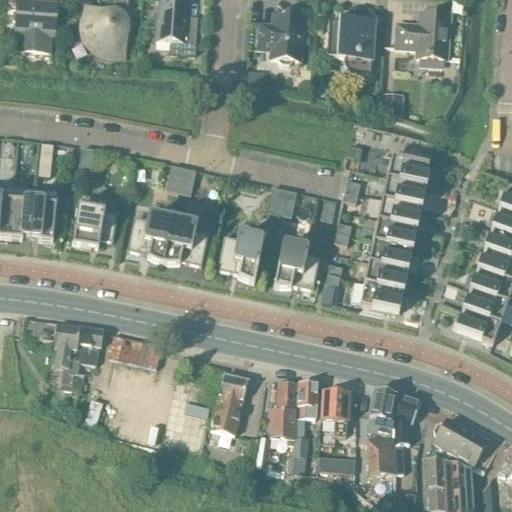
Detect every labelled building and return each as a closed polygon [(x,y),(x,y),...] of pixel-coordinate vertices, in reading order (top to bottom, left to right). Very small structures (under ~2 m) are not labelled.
[(8,0),(8,7),(16,8),(16,15),(12,18),(12,24),(15,27),(14,37),(18,37),(18,42),(17,57),(50,59),(51,39),(54,39),(56,9),(57,6),(47,5),(43,5),(43,0),(8,0)] [(123,63),(127,3),(126,3),(113,2),(111,20),(86,11),(82,22),(81,30),(81,38),(83,44),(73,49),(74,50),(84,46),(88,51),(94,57),(101,60),(108,62),(123,63)] [(177,8),(155,6),(155,7),(158,8),(155,46),(170,47),(169,59),(194,61),(196,33),(184,32),(186,10),(177,9),(177,8)] [(395,54),(416,55),(416,63),(446,65),(449,20),(419,18),(418,34),(412,34),(412,31),(397,30),(395,54)] [(259,29),(257,55),(270,56),(269,64),(278,65),(278,67),(280,70),(288,71),(291,68),(292,66),(300,66),(303,21),(290,20),(290,23),(279,22),(279,19),(273,19),(272,30),(259,29)] [(361,23),(341,22),(340,27),(328,26),(326,62),(343,63),(343,67),(344,71),(346,74),(349,76),(352,78),(356,78),(370,79),(373,29),(360,28),(361,23)] [(348,152),(346,162),(359,165),(361,155),(348,152)] [(90,181),(94,155),(81,154),(78,179),(90,181)] [(391,161),(386,183),(423,191),(428,169),(391,161)] [(178,199),(183,174),(171,171),(165,196),(178,199)] [(183,174),(178,199),(190,201),(195,176),(183,174)] [(418,212),(423,191),(386,183),(381,204),(418,212)] [(344,196),(357,199),(359,189),(346,187),(344,196)] [(0,242),(8,243),(13,192),(0,191),(0,242)] [(34,194),(13,192),(8,243),(22,245),(22,242),(30,243),(34,194)] [(278,220),(284,195),(271,193),(266,218),(278,220)] [(511,195),(507,193),(499,215),(511,219),(511,195)] [(56,196),(34,194),(30,243),(38,244),(38,246),(52,247),(56,206),(55,206),(56,196)] [(296,198),(284,195),(278,220),(291,223),(296,198)] [(355,209),(357,199),(344,196),(342,206),(355,209)] [(99,246),(112,248),(116,223),(103,220),(104,216),(103,215),(105,205),(81,201),(79,211),(78,216),(77,216),(73,239),(74,239),(72,250),(97,254),(99,246)] [(414,233),(418,212),(381,204),(377,225),(414,233)] [(162,269),(173,220),(150,215),(147,224),(146,229),(133,226),(126,256),(148,261),(147,263),(151,265),(162,269)] [(511,242),(511,219),(499,215),(492,235),(511,242)] [(197,225),(173,220),(162,269),(164,269),(177,270),(179,270),(179,268),(201,272),(207,242),(194,239),(195,235),(195,234),(197,225)] [(409,255),(414,233),(377,225),(372,247),(409,255)] [(335,239),(348,242),(350,232),(337,229),(335,239)] [(237,244),(237,243),(236,248),(223,245),(216,276),(238,280),(237,282),(241,285),(253,288),(262,249),(261,249),(263,239),(240,234),(237,244)] [(511,265),(511,242),(492,235),(485,256),(511,265)] [(346,252),(348,242),(335,239),(333,249),(346,252)] [(281,253),(273,293),(285,294),(290,294),(291,292),(312,296),(318,266),(306,263),(307,259),(306,259),(308,249),(284,244),(282,253),(281,253)] [(404,276),(409,255),(372,247),(367,268),(404,276)] [(511,288),(511,265),(485,256),(478,276),(511,288)] [(400,297),(404,276),(367,268),(363,289),(400,297)] [(326,281),(339,284),(341,274),(328,271),(326,281)] [(506,309),(511,292),(511,288),(478,276),(470,296),(506,309)] [(337,294),(339,284),(326,281),(324,291),(337,294)] [(395,319),(400,297),(363,289),(358,310),(395,319)] [(506,309),(470,296),(463,317),(499,329),(506,309)] [(499,329),(463,317),(456,337),(491,350),(499,329)] [(23,344),(53,348),(56,329),(25,325),(25,327),(15,327),(14,342),(23,342),(23,344)] [(56,329),(53,348),(53,353),(58,354),(54,372),(63,374),(60,394),(80,397),(83,380),(78,379),(65,378),(69,356),(77,357),(79,332),(56,329)] [(103,336),(79,332),(77,357),(69,356),(65,378),(78,379),(79,369),(96,371),(98,354),(100,354),(103,336)] [(223,381),(210,436),(233,442),(247,386),(223,381)] [(270,414),(268,443),(286,444),(286,450),(292,451),(295,407),(294,407),(296,388),(280,387),(277,386),(276,414),(270,414)] [(297,407),(295,407),(292,451),(293,451),(291,478),(302,479),(305,444),(303,443),(304,425),(314,425),(316,388),(298,387),(297,407)] [(368,423),(365,437),(369,438),(369,444),(393,444),(392,428),(390,428),(395,400),(383,397),(374,395),(372,402),(368,423)] [(349,398),(322,397),(320,427),(334,428),(333,442),(346,443),(346,429),(347,429),(349,398)] [(401,402),(392,426),(392,428),(393,444),(394,476),(394,479),(395,479),(404,479),(404,464),(402,464),(402,451),(410,451),(408,429),(411,430),(416,418),(419,409),(401,402)] [(432,438),(434,442),(436,444),(433,449),(473,471),(486,447),(446,425),(443,431),(441,430),(436,431),(432,438)] [(369,444),(366,445),(368,477),(394,476),(393,444),(369,444)] [(443,462),(426,463),(429,511),(445,511),(443,465),(443,462)] [(471,511),(469,472),(443,465),(445,511),(471,511)]
